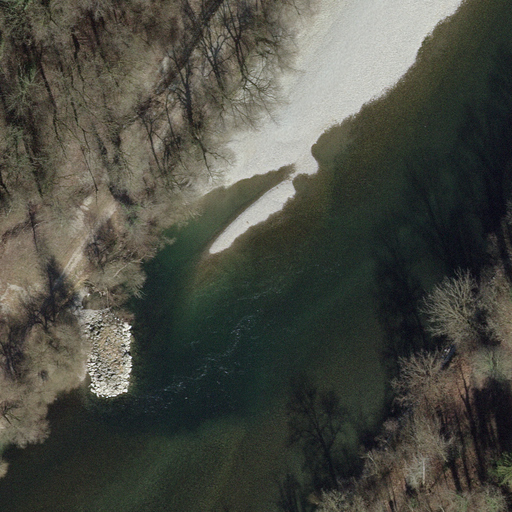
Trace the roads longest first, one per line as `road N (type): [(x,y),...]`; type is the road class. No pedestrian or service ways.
road 1 (track): [(260,0),(0,379)]
road 2 (track): [(394,511),(511,333)]
